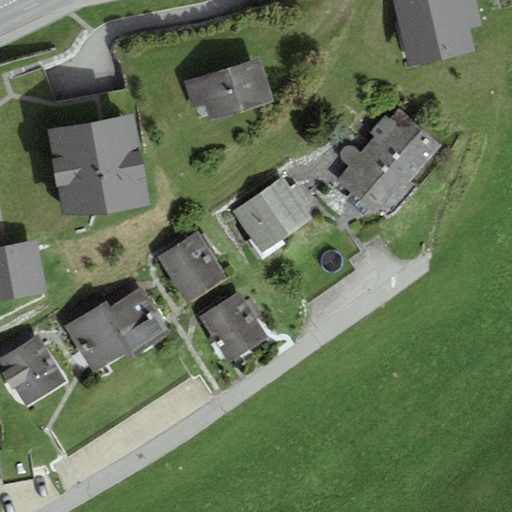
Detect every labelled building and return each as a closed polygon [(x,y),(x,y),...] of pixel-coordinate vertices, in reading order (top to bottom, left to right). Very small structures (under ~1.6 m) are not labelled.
[(475,0),(393,0),(409,67),(475,52),(470,29),(481,26),(475,0)] [(264,60),(187,82),(194,109),(210,105),(214,117),(275,100),(264,60)] [(358,167),(345,182),(388,218),(448,145),(404,108),(367,152),(358,149),(351,149),(349,154),(351,162),(358,167)] [(150,206),(135,116),(102,121),(48,130),(63,212),(106,213),(150,206)] [(293,176),(242,212),(270,252),(321,216),(293,176)] [(209,232),(170,256),(205,313),(245,289),(209,232)] [(1,249),(0,248),(0,300),(46,293),(37,242),(1,249)] [(146,285),(76,328),(105,375),(175,331),(146,285)] [(249,291),(208,317),(239,364),(280,337),(249,291)] [(46,338),(8,362),(36,406),(74,381),(46,338)]
